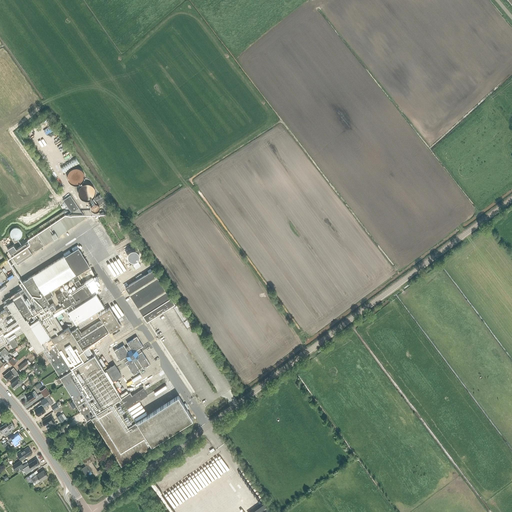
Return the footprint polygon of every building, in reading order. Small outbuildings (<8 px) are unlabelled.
[(80,164),(75,157),(60,167),(64,173),(80,164)] [(105,203),(100,194),(95,198),(100,206),(105,203)] [(71,212),(10,253),(17,264),(32,254),(32,253),(85,218),(70,195),(63,200),(71,212)] [(15,239),(25,235),(21,226),(12,230),(15,239)] [(138,247),(126,254),(131,262),(143,255),(138,247)] [(89,264),(78,248),(65,256),(64,256),(20,284),(23,288),(12,295),(14,299),(4,305),(4,306),(6,309),(0,312),(0,313),(2,317),(0,318),(0,346),(8,341),(24,330),(37,351),(39,350),(42,348),(60,377),(74,400),(72,401),(80,413),(82,412),(87,420),(91,417),(121,464),(152,445),(193,419),(178,396),(137,422),(137,423),(128,409),(127,408),(141,399),(147,395),(143,389),(142,389),(132,396),(132,395),(130,392),(129,393),(122,398),(122,397),(120,395),(112,382),(104,370),(95,355),(94,356),(88,347),(109,334),(100,321),(81,333),(78,327),(71,332),(68,327),(64,330),(48,304),(50,303),(47,299),(53,295),(51,291),(56,287),(76,274),(90,266),(89,264)] [(153,270),(125,287),(147,321),(175,304),(171,297),(170,298),(153,270)] [(67,310),(76,324),(105,306),(97,294),(99,292),(97,289),(99,288),(93,277),(82,284),(79,280),(75,282),(78,287),(70,292),(67,288),(56,295),(66,311),(67,310)] [(176,306),(187,328),(191,325),(180,304),(176,306)] [(110,333),(121,325),(110,307),(99,314),(110,333)] [(133,375),(140,371),(150,364),(140,348),(143,346),(137,336),(126,343),(128,346),(126,348),(124,344),(114,351),(120,361),(123,359),(133,375)] [(8,342),(13,348),(18,345),(14,338),(8,342)] [(7,354),(7,355),(9,353),(4,348),(0,351),(0,360),(6,355),(7,354)] [(9,356),(7,355),(7,354),(6,355),(0,360),(0,367),(0,368),(3,365),(3,366),(5,364),(5,363),(6,362),(5,361),(7,359),(13,365),(17,361),(15,359),(14,360),(10,355),(9,356)] [(26,361),(18,367),(21,371),(31,363),(28,360),(27,361),(26,361)] [(35,363),(31,367),(37,375),(42,371),(35,363)] [(13,367),(12,369),(3,376),(7,381),(14,375),(15,376),(19,374),(13,367)] [(24,375),(21,378),(19,379),(18,378),(11,384),(11,385),(11,386),(13,388),(14,387),(14,388),(24,380),(26,378),(24,375)] [(46,387),(40,391),(44,398),(50,394),(46,387)] [(154,395),(166,389),(164,387),(153,393),(154,395)] [(35,397),(37,395),(34,391),(26,397),(28,399),(27,400),(28,401),(29,401),(30,401),(35,397)] [(47,406),(50,404),(51,405),(53,403),(49,396),(40,402),(42,404),(38,407),(39,407),(34,410),(38,416),(44,412),(45,411),(44,410),(48,408),(47,406)] [(61,414),(56,417),(60,423),(65,420),(64,418),(65,417),(63,413),(61,414)] [(42,422),(45,426),(48,423),(50,426),(55,423),(53,420),(51,416),(48,418),(48,417),(45,419),(46,419),(42,422)] [(3,425),(0,427),(0,431),(1,434),(4,432),(6,436),(11,432),(10,430),(12,429),(11,429),(15,427),(14,426),(14,425),(13,423),(12,423),(10,421),(7,423),(6,423),(3,425)] [(20,443),(19,440),(22,438),(18,432),(12,437),(10,438),(15,446),(20,443)] [(94,450),(90,444),(84,449),(88,455),(82,460),(85,465),(81,468),(86,474),(92,470),(95,476),(100,472),(103,477),(106,475),(102,468),(97,471),(92,462),(96,460),(91,452),(94,450)] [(28,447),(17,454),(21,460),(32,453),(28,447)] [(36,466),(39,464),(36,459),(28,464),(28,463),(19,468),(20,471),(26,467),(28,470),(31,468),(31,469),(34,467),(34,468),(36,467),(36,466)] [(15,470),(23,465),(20,460),(12,465),(15,470)] [(37,474),(37,473),(35,474),(34,472),(25,478),(29,484),(31,483),(33,486),(48,476),(44,470),(37,474)] [(265,502),(251,511),(270,511),(272,511),(265,502)]
